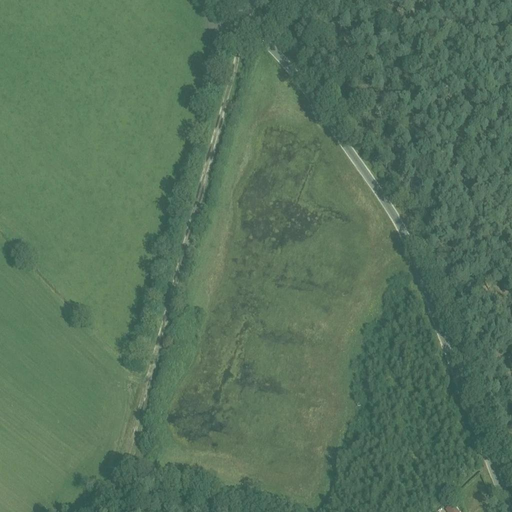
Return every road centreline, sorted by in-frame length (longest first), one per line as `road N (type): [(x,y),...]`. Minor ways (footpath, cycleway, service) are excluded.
road 1 (unclassified): [(508,511),(406,235),(312,97),(246,20)]
road 2 (track): [(246,20),(118,469),(76,511)]
